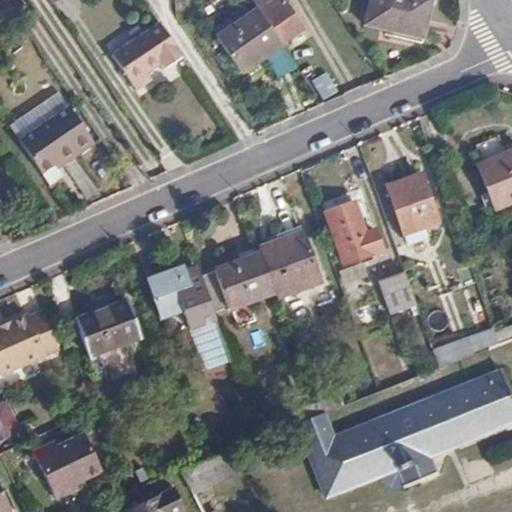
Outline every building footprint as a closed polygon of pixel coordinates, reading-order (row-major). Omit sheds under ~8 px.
[(265,22),(281,44),(303,29),(284,3),(287,0),(251,0),(250,1),(257,10),(265,22)] [(422,34),(429,0),(368,0),(364,21),(422,34)] [(240,72),(281,44),(265,22),(257,10),(216,38),(240,72)] [(165,67),(182,57),(158,23),(110,55),(134,88),(150,78),(146,73),(162,62),(165,67)] [(53,118),(68,108),(59,95),(44,104),(53,118)] [(19,141),(53,118),(44,104),(9,127),(19,141)] [(53,118),(77,154),(92,143),(68,108),(53,118)] [(66,163),(77,154),(53,118),(19,141),(49,186),(62,176),(57,170),(53,166),(62,159),(66,163)] [(511,149),(505,152),(499,135),(475,144),(482,162),(478,164),(492,204),(511,196),(511,149)] [(57,170),(66,163),(62,159),(53,166),(57,170)] [(436,223),(420,176),(387,187),(402,235),(436,223)] [(361,229),(351,200),(325,209),(341,260),(380,247),(372,225),(361,229)] [(303,233),(257,248),(273,293),(274,297),(319,283),(303,233)] [(273,293),(257,248),(239,254),(240,261),(199,275),(210,309),(226,304),(227,307),(273,293)] [(195,304),(182,268),(147,279),(159,316),(195,304)] [(413,303),(402,269),(376,278),(387,311),(413,303)] [(140,336),(127,303),(76,322),(89,356),(140,336)] [(0,374),(58,348),(42,310),(28,316),(26,314),(0,325),(0,374)] [(491,326),(430,348),(436,365),(497,344),(491,326)] [(331,440),(321,414),(315,416),(293,425),(305,452),(313,449),(332,497),(379,478),(383,483),(390,485),(401,484),(403,488),(420,482),(415,469),(429,464),(427,460),(511,425),(507,412),(511,409),(511,398),(500,370),(331,440)] [(19,431),(4,401),(0,402),(0,421),(7,436),(19,431)] [(55,439),(32,451),(55,497),(78,487),(75,482),(102,469),(85,432),(59,445),(55,439)] [(313,449),(305,452),(324,500),(332,497),(313,449)] [(179,470),(192,496),(238,476),(229,450),(179,470)] [(433,476),(429,464),(415,469),(420,482),(433,476)] [(178,511),(182,511),(171,488),(120,511),(178,511)]
